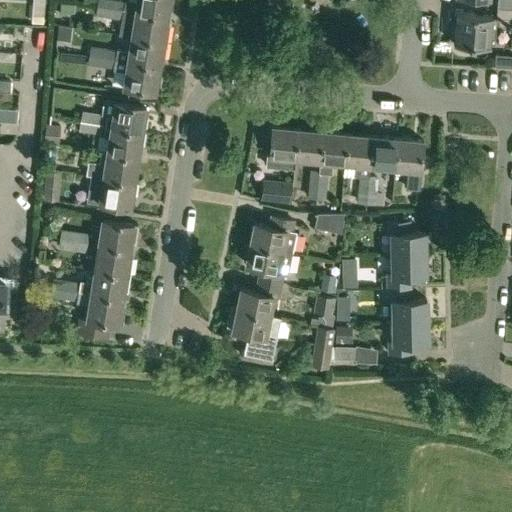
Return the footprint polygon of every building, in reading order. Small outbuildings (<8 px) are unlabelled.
[(45,0),(33,0),(33,7),(45,8),(45,0)] [(96,0),(95,14),(108,16),(110,0),(96,0)] [(110,0),(108,16),(121,18),(122,9),(123,0),(110,0)] [(166,16),(168,0),(136,0),(137,1),(131,0),(123,0),(122,9),(166,16)] [(511,0),(497,0),(497,8),(511,8),(511,0)] [(511,25),(511,8),(497,8),(495,25),(511,25)] [(162,41),(166,16),(122,9),(121,18),(119,33),(131,35),(162,41)] [(453,43),(490,46),(493,15),(456,11),(453,43)] [(116,49),(114,59),(158,66),(162,41),(131,35),(129,50),(116,49)] [(87,64),(100,66),(103,47),(90,46),(87,64)] [(157,96),(161,75),(157,75),(158,66),(114,59),(116,49),(103,47),(100,66),(115,68),(126,69),(123,87),(135,89),(135,93),(157,96)] [(511,54),(495,53),(494,65),(511,65),(511,54)] [(12,79),(0,78),(0,90),(11,91),(12,79)] [(105,125),(105,124),(142,129),(146,105),(115,100),(112,114),(108,113),(82,109),(80,121),(105,125)] [(59,144),(60,125),(45,123),(43,142),(59,144)] [(142,129),(105,124),(105,125),(103,135),(109,136),(107,150),(138,155),(142,129)] [(281,157),(293,158),(296,126),(271,124),(267,173),(279,174),(281,157)] [(293,158),(318,160),(321,129),(296,126),(293,158)] [(343,163),(346,131),(321,129),(318,160),(319,160),(318,169),(309,169),(308,182),(327,184),(328,172),(331,173),(332,162),(343,163)] [(343,163),(369,165),(372,133),(346,131),(343,163)] [(369,165),(393,167),(396,136),(372,133),(369,165)] [(423,138),(396,136),(393,167),(408,169),(406,186),(418,187),(423,138)] [(77,171),(86,172),(86,174),(96,176),(97,174),(134,180),(138,155),(107,150),(105,163),(88,160),(87,163),(78,162),(77,171)] [(45,173),(43,198),(58,199),(60,175),(45,173)] [(95,185),(101,186),(98,201),(130,206),(134,180),(97,174),(96,176),(95,185)] [(376,188),(377,175),(369,175),(369,176),(359,176),(358,186),(376,188)] [(289,202),(292,181),(263,178),(261,198),(276,200),(289,202)] [(307,198),(326,199),(327,184),(308,182),(307,198)] [(375,204),(377,188),(358,186),(357,202),(375,204)] [(344,212),(317,213),(314,226),(341,232),(344,212)] [(296,230),(291,229),(293,219),(271,215),(269,225),(254,222),(250,242),(283,249),(292,251),(296,230)] [(102,217),(98,242),(130,247),(134,222),(102,217)] [(387,232),(391,232),(391,253),(425,252),(425,231),(409,231),(409,221),(387,221),(387,232)] [(58,247),(70,249),(73,230),(61,228),(58,247)] [(89,233),(73,230),(70,249),(86,252),(89,233)] [(98,242),(94,267),(126,272),(130,247),(98,242)] [(245,263),(261,266),(258,277),(281,282),(283,271),(288,272),(292,251),(283,249),(250,242),(245,263)] [(426,273),(425,252),(391,253),(392,272),(388,272),(388,286),(410,286),(410,273),(426,273)] [(122,296),(126,272),(94,267),(92,281),(82,279),(81,281),(78,281),(77,289),(122,296)] [(332,292),(336,276),(322,273),(320,289),(332,292)] [(337,286),(350,285),(349,274),(337,275),(337,286)] [(53,277),(50,296),(62,298),(66,279),(53,277)] [(270,314),(273,296),(278,297),(281,282),(258,277),(256,291),(240,288),(237,307),(270,314)] [(75,300),(77,289),(78,281),(66,279),(62,298),(75,300)] [(427,319),(426,298),(410,299),(410,286),(388,286),(388,301),(392,301),(393,320),(427,319)] [(122,296),(77,289),(75,300),(79,301),(78,302),(88,304),(86,319),(79,318),(77,332),(106,337),(109,322),(117,324),(122,296)] [(313,311),(322,313),(321,316),(318,315),(317,317),(311,316),(310,323),(333,327),(335,315),(332,314),(335,296),(316,292),(313,311)] [(269,316),(270,314),(237,307),(232,329),(248,332),(243,354),(272,360),(280,318),(269,316)] [(336,307),(336,318),(349,319),(348,307),(336,307)] [(427,340),(427,319),(393,320),(393,341),(389,341),(389,351),(411,351),(411,341),(427,340)] [(328,368),(328,366),(334,327),(317,325),(310,365),(328,368)] [(336,327),(335,344),(352,344),(352,327),(336,327)] [(376,348),(355,345),(356,346),(334,345),(334,359),(355,359),(355,362),(376,362),(376,348)]
